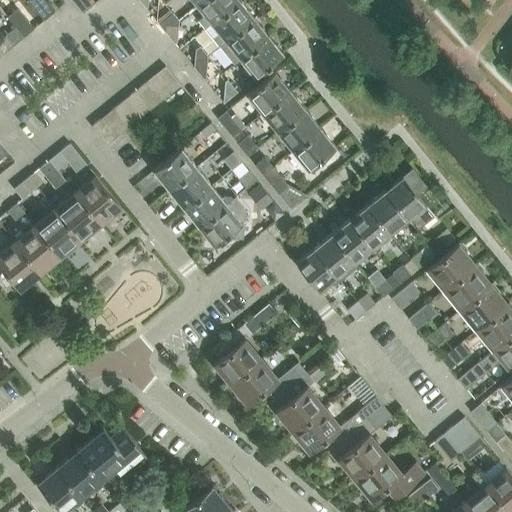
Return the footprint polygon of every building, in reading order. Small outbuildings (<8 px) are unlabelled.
[(44,0),(27,0),(44,20),(54,11),(44,0)] [(72,0),(82,12),(92,4),(88,0),(72,0)] [(198,20),(204,28),(238,0),(202,0),(196,5),(204,14),(198,20)] [(238,0),(204,28),(219,46),(254,17),(240,0),(238,0)] [(17,7),(6,15),(24,36),(34,28),(17,7)] [(178,21),(169,10),(167,12),(165,24),(177,25),(178,21)] [(240,58),(239,57),(268,34),(254,17),(219,46),(233,63),(240,58)] [(165,31),(175,43),(176,42),(177,25),(165,24),(165,31)] [(240,58),(255,76),(283,53),(268,34),(239,57),(240,58)] [(13,45),(5,35),(0,39),(0,48),(3,53),(13,45)] [(198,45),(196,46),(194,61),(207,62),(207,56),(198,45)] [(194,66),(203,78),(205,77),(207,62),(194,61),(194,66)] [(171,92),(180,84),(165,66),(155,73),(171,92)] [(291,90),(275,70),(246,93),(262,113),(291,90)] [(171,92),(155,73),(147,81),(162,99),(171,92)] [(237,91),(225,76),(223,102),(237,91)] [(162,99),(147,81),(137,88),(152,107),(162,99)] [(152,107),(137,88),(128,95),(144,114),(152,107)] [(272,134),(273,135),(305,109),(291,90),(262,113),(277,130),(272,134)] [(144,114),(128,95),(119,102),(135,121),(144,114)] [(135,121),(119,102),(110,110),(125,129),(135,121)] [(273,135),(277,141),(282,137),(292,150),(320,127),(305,109),(273,135)] [(125,129),(110,110),(100,118),(116,136),(125,129)] [(241,129),(226,110),(217,117),(232,136),(241,129)] [(100,118),(91,125),(106,144),(116,136),(100,118)] [(210,123),(200,131),(205,137),(215,129),(210,123)] [(307,169),(336,146),(320,127),(292,150),(307,169)] [(257,147),(247,134),(237,142),(248,155),(257,147)] [(75,171),(86,163),(69,143),(59,151),(75,171)] [(181,147),(152,170),(168,189),(196,166),(181,147)] [(223,158),(231,168),(242,160),(233,150),(223,158)] [(263,174),(273,166),(265,156),(255,163),(263,174)] [(55,188),(65,179),(49,159),(39,167),(55,188)] [(257,180),(246,165),(235,174),(244,185),(247,188),(257,180)] [(183,208),(212,185),(196,166),(168,189),(183,208)] [(435,214),(417,193),(427,185),(412,168),(403,175),(402,174),(383,190),(407,220),(408,218),(417,229),(435,214)] [(13,188),(22,198),(42,182),(34,171),(13,188)] [(121,206),(95,174),(74,191),(101,223),(121,206)] [(280,175),(270,183),(278,193),(280,191),(288,202),(301,192),(292,181),(287,185),(280,175)] [(212,185),(183,208),(198,227),(227,203),(226,203),(233,198),(231,195),(224,195),(221,197),(212,185)] [(263,187),(252,195),(261,207),(272,198),(263,187)] [(389,234),(407,220),(383,190),(365,205),(389,234)] [(53,208),(80,240),(101,223),(74,191),(53,208)] [(245,220),(245,210),(234,197),(233,198),(226,203),(227,203),(198,227),(214,245),(228,234),(230,237),(243,238),(244,226),(241,223),(242,222),(245,220)] [(16,220),(25,212),(16,202),(7,210),(16,220)] [(365,205),(348,219),(371,248),(389,234),(365,205)] [(80,240),(53,208),(34,224),(60,256),(80,240)] [(330,233),(354,262),(355,262),(371,248),(348,219),(330,233)] [(60,256),(34,224),(14,240),(40,272),(60,256)] [(355,262),(354,262),(330,233),(313,247),(340,280),(358,266),(355,262)] [(444,245),(436,236),(426,244),(434,254),(444,245)] [(0,271),(3,269),(19,289),(40,272),(14,240),(0,251),(0,271)] [(476,263),(458,242),(425,269),(442,290),(476,263)] [(331,284),(335,284),(340,280),(313,247),(295,261),(319,291),(329,282),(331,284)] [(427,259),(419,250),(408,258),(416,268),(427,259)] [(442,290),(458,310),(492,283),(476,263),(442,290)] [(409,274),(401,264),(391,273),(399,282),(409,274)] [(384,278),(374,286),(382,296),(393,288),(384,278)] [(420,291),(412,280),(391,297),(399,307),(420,291)] [(458,310),(475,330),(508,303),(492,283),(458,310)] [(366,292),(356,300),(365,310),(375,302),(366,292)] [(365,310),(356,300),(347,308),(355,318),(365,310)] [(416,328),(437,311),(428,301),(408,318),(416,328)] [(218,358),(213,363),(230,383),(261,358),(245,339),(250,334),(276,312),(268,302),(244,323),(211,349),(218,358)] [(511,333),(511,307),(508,303),(475,330),(491,350),(511,333)] [(288,313),(297,324),(307,316),(298,305),(288,313)] [(433,348),(453,331),(445,321),(424,338),(433,348)] [(500,361),(508,371),(511,367),(511,333),(491,350),(491,351),(457,378),(465,389),(500,361)] [(449,368),(470,352),(461,342),(441,358),(449,368)] [(313,380),(344,356),(336,346),(305,371),(313,380)] [(297,361),(277,378),(261,358),(230,383),(246,404),(266,388),(274,397),(305,371),(297,361)] [(306,385),(313,380),(305,371),(274,397),(281,406),(275,410),(292,431),(323,406),(306,385)] [(511,401),(511,375),(496,389),(503,398),(507,395),(511,401)] [(376,395),(338,425),(323,406),(292,431),(308,451),(328,435),(335,445),(384,405),(376,395)] [(487,431),(497,422),(480,402),(470,410),(487,431)] [(369,433),(392,415),(384,405),(335,445),(342,454),(337,458),(354,479),(385,454),(369,433)] [(454,424),(470,444),(480,436),(464,416),(454,424)] [(454,424),(444,432),(460,453),(470,444),(454,424)] [(122,426),(110,435),(103,427),(76,449),(102,481),(116,470),(122,478),(135,468),(148,457),(122,426)] [(434,440),(451,461),(460,453),(444,432),(434,440)] [(511,441),(506,434),(496,442),(503,451),(511,443),(511,441)] [(511,458),(511,443),(503,451),(510,460),(511,458)] [(102,481),(76,449),(55,466),(82,498),(102,481)] [(415,462),(401,473),(385,454),(354,479),(370,499),(386,486),(394,496),(423,473),(415,462)] [(434,464),(429,468),(435,475),(440,471),(434,464)] [(77,511),(72,506),(82,498),(55,466),(36,482),(60,511),(77,511)] [(506,511),(511,511),(511,474),(505,466),(483,484),(506,511)] [(435,490),(427,480),(419,487),(427,497),(435,490)] [(227,511),(233,508),(212,483),(181,509),(183,511),(227,511)] [(506,511),(483,484),(463,500),(472,511),(506,511)] [(408,511),(427,497),(419,487),(399,503),(406,511),(408,511)] [(147,489),(129,504),(135,511),(138,511),(155,498),(147,489)] [(448,511),(472,511),(463,500),(448,511)] [(122,511),(126,509),(119,501),(108,510),(101,502),(92,509),(93,511),(122,511)]
